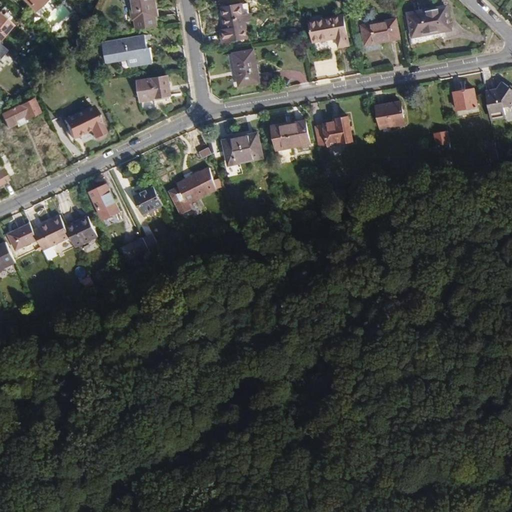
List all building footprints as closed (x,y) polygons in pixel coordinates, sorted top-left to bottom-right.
[(46,0),(19,0),(32,13),(46,0)] [(157,16),(154,0),(128,0),(132,21),(134,20),(135,30),(156,27),(155,17),(157,16)] [(54,25),(69,13),(62,4),(47,16),(54,25)] [(244,14),(242,4),(222,7),(225,29),(220,30),(222,42),(248,38),(245,22),(244,14)] [(452,30),(448,6),(407,13),(412,38),(452,30)] [(349,46),(343,15),(309,21),(314,42),(337,38),(338,47),(349,46)] [(0,41),(12,27),(0,16),(0,41)] [(400,39),(396,19),(361,25),(365,45),(400,39)] [(151,63),(149,49),(146,49),(144,35),(102,42),(106,63),(128,59),(129,67),(151,63)] [(260,82),(254,50),(233,53),(236,71),(240,71),(243,85),(260,82)] [(171,97),(168,77),(136,82),(139,102),(171,97)] [(36,84),(32,79),(26,84),(30,88),(36,84)] [(510,108),(511,104),(511,87),(502,81),(496,89),(485,91),(490,120),(505,118),(503,107),(508,106),(510,108)] [(477,106),(474,88),(453,92),(456,110),(477,106)] [(39,113),(32,99),(0,114),(7,129),(16,124),(15,121),(24,118),(25,120),(39,113)] [(404,124),(400,100),(375,105),(380,128),(404,124)] [(104,132),(91,105),(63,120),(72,139),(89,131),(93,140),(96,141),(104,138),(104,132)] [(352,141),(348,117),(337,119),(337,121),(313,126),(318,150),(328,149),(327,145),(352,141)] [(26,123),(25,120),(24,118),(15,121),(16,124),(17,127),(26,123)] [(310,144),(305,119),(271,126),(276,151),(310,144)] [(449,142),(447,131),(434,133),(436,150),(449,149),(449,142)] [(262,158),(257,132),(222,140),(227,166),(262,158)] [(498,160),(494,143),(486,144),(489,161),(498,160)] [(15,174),(6,154),(0,156),(0,158),(9,177),(15,174)] [(451,163),(450,156),(437,158),(439,165),(451,163)] [(198,199),(216,191),(208,168),(196,174),(199,177),(189,182),(186,179),(176,183),(178,187),(168,192),(179,215),(190,209),(188,204),(187,202),(197,197),(198,199)] [(10,181),(4,170),(0,171),(0,179),(3,185),(10,181)] [(189,182),(199,177),(196,174),(186,179),(189,182)] [(119,212),(106,184),(89,192),(101,220),(119,212)] [(163,205),(153,187),(132,197),(141,215),(163,205)] [(157,208),(142,219),(157,239),(173,228),(157,208)] [(65,227),(59,215),(51,219),(52,222),(48,223),(33,230),(37,240),(42,251),(70,238),(65,227)] [(97,237),(88,217),(65,227),(70,238),(75,247),(97,237)] [(33,230),(29,223),(7,234),(15,251),(37,240),(33,230)] [(158,248),(151,233),(141,238),(148,252),(158,248)] [(148,252),(141,238),(120,248),(127,263),(148,252)] [(0,270),(15,264),(5,242),(0,244),(0,270)] [(24,265),(33,261),(30,255),(22,259),(24,265)]
